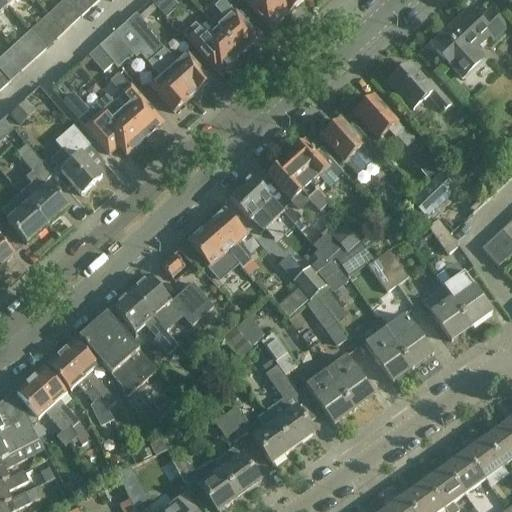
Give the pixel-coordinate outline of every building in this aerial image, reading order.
[(0,0),(0,17),(9,9),(0,0)] [(19,0),(0,0),(9,9),(19,0)] [(100,3),(97,0),(83,0),(92,9),(100,3)] [(155,0),(151,4),(157,12),(165,21),(178,10),(170,1),(171,0),(155,0)] [(241,0),(269,31),(287,16),(273,0),(241,0)] [(273,0),(287,16),(288,16),(306,0),(305,0),(273,0)] [(82,19),(65,1),(47,18),(63,36),(82,19)] [(226,24),(217,32),(240,58),(258,42),(223,2),(214,10),(226,24)] [(157,12),(151,4),(125,26),(191,100),(197,95),(210,84),(187,58),(177,67),(163,52),(151,36),(152,35),(143,24),(157,12)] [(430,47),(444,62),(462,81),(484,61),(476,52),(489,39),(493,43),(507,30),(490,12),(480,22),(469,11),(430,47)] [(63,36),(47,18),(40,24),(57,42),(63,36)] [(191,100),(125,26),(99,50),(114,66),(118,71),(133,57),(136,61),(140,57),(147,66),(160,81),(151,90),(174,116),(187,105),(186,104),(191,100)] [(183,37),(214,73),(218,70),(222,74),(240,58),(217,32),(207,40),(195,27),(183,37)] [(46,51),(30,34),(12,50),(28,68),(46,51)] [(28,68),(12,50),(0,60),(0,72),(10,84),(28,68)] [(114,66),(99,50),(88,59),(101,73),(104,75),(114,66)] [(388,85),(402,100),(413,113),(429,98),(444,115),(452,108),(429,83),(426,86),(409,67),(388,85)] [(0,93),(10,84),(0,72),(0,93)] [(127,87),(119,76),(110,84),(119,96),(110,103),(144,142),(162,126),(127,87)] [(354,116),(367,131),(379,143),(388,134),(395,141),(398,138),(408,149),(413,144),(373,99),(372,99),(373,100),(367,106),(366,105),(354,116)] [(144,142),(110,103),(91,119),(126,158),(144,142)] [(11,119),(20,128),(34,113),(26,105),(11,119)] [(354,127),(348,132),(340,123),(322,139),(357,179),(381,156),(369,143),(368,143),(354,127)] [(73,130),(63,138),(55,145),(73,164),(61,175),(81,198),(102,180),(81,157),(90,149),(73,130)] [(293,157),(287,162),(316,195),(325,187),(330,192),(339,184),(337,181),(343,176),(334,165),(328,171),(304,144),(292,156),(293,157)] [(42,166),(26,148),(16,156),(32,175),(42,166)] [(511,149),(501,158),(511,170),(511,149)] [(328,207),(287,162),(281,168),(280,166),(267,177),(292,204),(302,195),(319,215),(328,207)] [(440,176),(410,206),(425,222),(456,193),(440,176)] [(229,201),(243,216),(250,223),(261,212),(273,224),(283,214),(251,180),(229,201)] [(49,187),(27,206),(47,229),(69,210),(49,187)] [(47,229),(27,206),(6,224),(26,247),(47,229)] [(207,229),(240,267),(243,271),(252,264),(237,247),(246,239),(225,214),(212,225),(214,227),(209,231),(207,229)] [(458,250),(450,238),(439,223),(428,230),(447,258),(458,250)] [(511,224),(502,233),(511,243),(511,224)] [(357,226),(355,229),(350,233),(360,243),(367,237),(357,226)] [(240,267),(207,229),(206,230),(208,232),(203,236),(201,234),(179,254),(192,269),(202,261),(206,266),(204,268),(212,277),(214,275),(219,282),(235,269),(236,270),(240,267)] [(511,243),(502,233),(492,243),(508,260),(511,256),(511,243)] [(313,249),(328,265),(331,263),(345,254),(328,235),(313,249)] [(0,270),(14,258),(0,242),(0,270)] [(508,260),(492,243),(482,252),(498,269),(508,260)] [(389,253),(379,261),(398,288),(409,280),(389,253)] [(174,258),(161,269),(172,282),(185,270),(174,258)] [(398,288),(379,261),(367,269),(387,296),(398,288)] [(339,273),(331,263),(328,265),(329,266),(317,275),(324,284),(339,273)] [(444,290),(443,291),(472,330),(472,329),(470,326),(488,314),(490,316),(492,315),(464,276),(463,276),(460,272),(454,268),(437,280),(444,290)] [(309,272),(294,285),(310,303),(325,290),(309,272)] [(171,305),(149,279),(130,296),(132,297),(131,298),(152,321),(153,321),(164,311),(174,323),(180,317),(191,330),(213,311),(192,287),(171,305)] [(472,330),(443,291),(423,305),(451,344),(453,343),(451,340),(469,328),(471,330),(472,330)] [(328,292),(317,300),(337,327),(348,320),(328,292)] [(152,321),(131,298),(126,302),(125,300),(112,311),(135,337),(144,329),(165,352),(173,344),(153,321),(152,321)] [(348,342),(317,300),(306,307),(337,350),(348,342)] [(156,373),(120,332),(107,317),(105,318),(106,320),(82,341),(81,339),(79,341),(121,390),(126,400),(156,373)] [(405,318),(385,333),(413,371),(414,371),(412,368),(430,355),(432,358),(433,357),(405,318)] [(413,371),(385,333),(364,347),(392,386),(394,385),(392,382),(410,369),(412,372),(413,371)] [(260,344),(277,368),(285,378),(297,369),(272,336),(260,344)] [(75,344),(62,356),(98,397),(100,396),(108,412),(117,404),(108,395),(109,394),(92,375),(98,369),(89,359),(75,344)] [(98,397),(62,356),(47,369),(70,394),(78,387),(95,406),(104,424),(111,418),(108,412),(100,396),(98,397)] [(347,359),(326,374),(354,413),(355,413),(353,410),(371,397),(373,400),(375,399),(347,359)] [(299,379),(322,412),(334,428),(336,427),(334,424),(351,411),(353,414),(354,413),(326,374),(319,364),(299,379)] [(285,378),(277,368),(265,377),(283,402),(266,413),(293,451),(312,438),(313,438),(315,437),(307,427),(315,421),(285,378)] [(30,384),(69,428),(70,428),(79,439),(77,441),(82,449),(91,443),(79,425),(60,403),(67,397),(44,371),(30,384)] [(62,434),(69,428),(30,384),(16,396),(30,411),(39,422),(46,415),(62,434)] [(0,464),(7,462),(21,455),(38,444),(30,426),(14,400),(0,411),(0,464)] [(234,411),(223,418),(240,441),(250,433),(234,411)] [(293,451),(266,413),(257,420),(265,431),(252,441),(272,468),(274,466),(273,466),(293,451)] [(240,441),(223,418),(214,425),(230,448),(240,441)] [(511,436),(505,427),(485,441),(505,469),(511,463),(511,436)] [(150,448),(156,458),(167,453),(160,441),(150,448)] [(485,441),(465,456),(485,483),(505,469),(485,441)] [(235,450),(214,465),(239,500),(258,486),(259,487),(261,485),(235,450)] [(0,486),(8,483),(4,475),(25,464),(21,455),(7,462),(0,464),(0,486)] [(465,456),(445,470),(464,498),(485,483),(465,456)] [(194,483),(214,511),(222,511),(239,500),(214,465),(213,466),(210,463),(195,474),(182,457),(172,464),(187,489),(194,483)] [(445,470),(425,485),(444,511),(456,511),(452,506),(464,498),(445,470)] [(0,510),(10,505),(6,496),(27,486),(22,476),(8,483),(0,486),(0,510)] [(425,485),(405,499),(414,511),(444,511),(445,511),(425,485)] [(0,510),(0,511),(21,511),(30,508),(40,501),(35,491),(24,498),(10,505),(0,510)] [(175,508),(169,511),(197,511),(185,496),(173,505),(175,508)] [(386,511),(414,511),(405,499),(386,511)]
